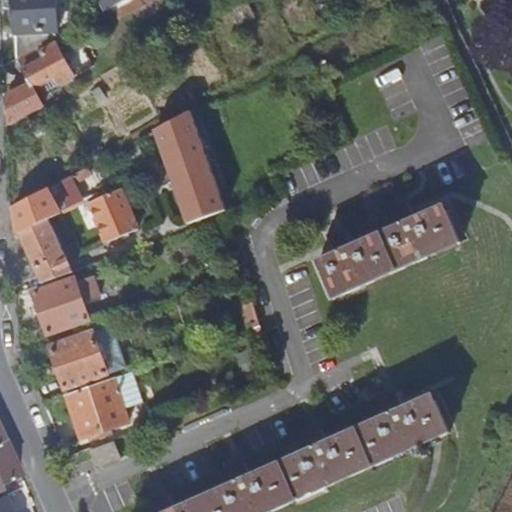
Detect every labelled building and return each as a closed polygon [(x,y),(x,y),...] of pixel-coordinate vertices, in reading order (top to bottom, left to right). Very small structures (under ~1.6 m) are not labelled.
[(15,0),(19,59),(38,49),(58,38),(55,33),(58,32),(56,0),(15,0)] [(112,8),(122,2),(121,0),(102,0),(108,10),(112,8)] [(126,0),(122,2),(112,8),(118,19),(151,0),(126,0)] [(10,126),(45,107),(35,89),(42,85),(47,94),(76,78),(65,57),(58,44),(41,53),(38,49),(19,59),(17,60),(31,85),(8,96),(10,126)] [(193,113),(157,132),(191,224),(229,210),(193,113)] [(74,177),(78,185),(93,176),(89,169),(74,177)] [(20,233),(49,219),(82,203),(73,187),(78,185),(74,177),(16,208),(20,233)] [(82,203),(86,201),(78,185),(73,187),(82,203)] [(120,190),(92,203),(109,242),(138,229),(120,190)] [(391,208),(393,213),(411,206),(408,200),(391,208)] [(347,233),(330,241),(336,254),(319,262),(336,299),(426,260),(462,244),(445,207),(417,219),(411,206),(393,213),(399,226),(353,246),(347,233)] [(75,274),(49,219),(20,233),(44,285),(75,274)] [(327,235),(330,241),(347,233),(345,227),(327,235)] [(101,255),(104,263),(137,252),(133,242),(115,249),(101,255)] [(36,294),(51,336),(91,322),(86,308),(102,302),(96,287),(81,292),(77,279),(36,294)] [(122,317),(106,322),(113,339),(128,333),(122,317)] [(95,333),(53,349),(67,391),(110,375),(95,333)] [(116,379),(68,396),(83,440),(130,422),(116,379)] [(377,398),(380,404),(398,396),(395,390),(377,398)] [(168,497),(149,505),(152,511),(270,511),(417,447),(423,459),(427,457),(422,445),(449,434),(433,396),(403,409),(398,396),(380,404),(386,417),(381,419),(334,439),(327,442),(322,429),(304,437),(310,450),(250,477),(245,463),(228,470),(233,484),(230,486),(224,488),(174,510),(168,497)] [(301,431),(304,437),(322,429),(319,423),(301,431)] [(23,477),(7,441),(0,444),(0,493),(5,492),(3,486),(23,477)] [(93,452),(100,469),(122,458),(115,443),(93,452)] [(225,465),(228,470),(245,463),(242,457),(225,465)] [(0,508),(1,511),(38,511),(27,486),(0,499),(0,508)] [(149,505),(168,497),(165,491),(147,499),(149,505)]
